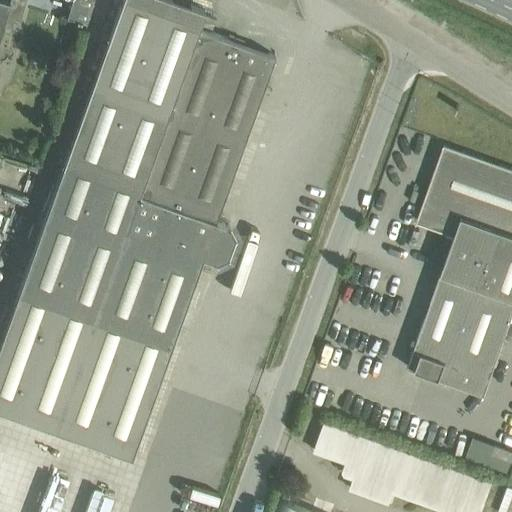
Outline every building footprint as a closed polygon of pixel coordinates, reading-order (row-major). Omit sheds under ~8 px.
[(0,0),(0,33),(1,29),(10,0),(9,0),(0,0)] [(216,258),(227,253),(234,234),(229,223),(215,218),(274,53),(198,26),(204,8),(182,0),(120,0),(0,338),(0,406),(131,454),(170,345),(202,254),(216,258)] [(21,0),(9,0),(10,0),(1,29),(10,31),(15,18),(20,19),(25,1),(21,0)] [(71,0),(67,17),(69,17),(87,23),(93,0),(71,0)] [(511,167),(444,143),(417,220),(437,227),(438,223),(456,229),(408,365),(487,393),(511,321),(511,167)] [(479,511),(491,481),(324,421),(314,449),(347,460),(345,466),(348,473),(354,475),(350,486),(389,500),(393,489),(455,511),(479,511)] [(15,469),(19,456),(7,452),(0,472),(0,506),(5,493),(13,496),(22,471),(15,469)] [(280,479),(289,482),(293,473),(283,469),(280,479)] [(293,489),(289,501),(299,505),(312,510),(316,498),(293,489)] [(318,511),(312,510),(299,505),(289,501),(280,498),(274,511),(318,511)]
